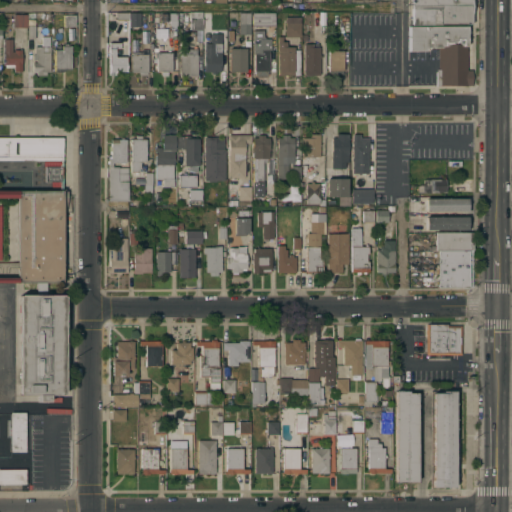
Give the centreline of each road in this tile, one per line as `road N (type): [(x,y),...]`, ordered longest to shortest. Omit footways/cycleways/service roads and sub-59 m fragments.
road 1 (residential): [(0,109),(511,106)]
road 2 (residential): [(0,508),(511,510)]
road 3 (residential): [(90,511),(92,0)]
road 4 (residential): [(91,306),(511,308)]
road 5 (primary): [(498,247),(497,0)]
road 6 (primary): [(499,511),(499,378)]
